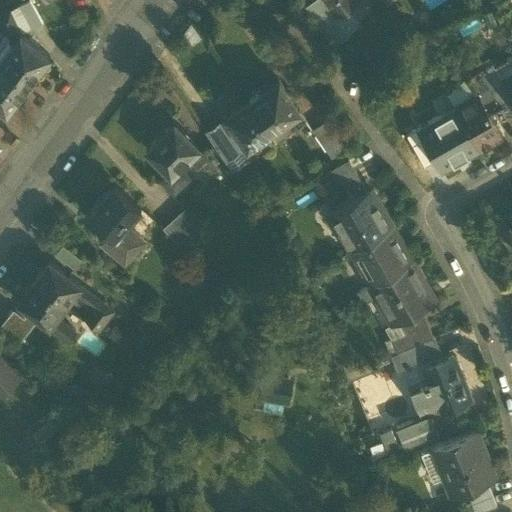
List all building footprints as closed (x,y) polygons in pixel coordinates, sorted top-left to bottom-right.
[(42,23),(30,0),(26,0),(18,4),(31,28),(42,23)] [(323,0),(335,15),(356,0),(323,0)] [(9,9),(0,12),(0,19),(11,42),(19,31),(9,9)] [(0,56),(0,60),(28,82),(49,54),(19,31),(11,42),(0,56)] [(0,106),(6,111),(28,82),(0,60),(0,106)] [(481,71),(500,105),(511,98),(501,81),(502,80),(493,64),(481,71)] [(480,68),(466,75),(477,95),(478,94),(488,111),(500,105),(481,71),(480,68)] [(511,74),(502,80),(501,81),(511,98),(511,99),(511,74)] [(307,119),(279,79),(261,91),(259,89),(254,88),(250,91),(249,97),(251,98),(249,100),(269,130),(285,119),(292,129),(307,119)] [(488,111),(478,94),(477,95),(455,107),(479,149),(502,136),(488,111)] [(269,130),(249,100),(227,114),(247,145),(269,130)] [(479,149),(455,107),(417,129),(435,160),(441,171),(479,149)] [(285,119),(269,130),(276,140),(292,129),(285,119)] [(346,147),(325,119),(312,129),(331,158),(346,147)] [(205,152),(173,120),(146,146),(170,171),(171,172),(179,165),(189,154),(196,161),(205,152)] [(435,160),(417,129),(407,135),(424,166),(435,160)] [(269,130),(247,145),(253,155),(276,140),(269,130)] [(245,163),(232,141),(218,150),(233,171),(245,163)] [(350,158),(326,172),(339,194),(362,181),(350,158)] [(179,165),(171,172),(170,171),(162,179),(173,191),(189,176),(179,165)] [(113,184),(87,213),(108,231),(115,237),(126,224),(141,207),(113,184)] [(370,187),(328,211),(350,249),(356,246),(392,225),(370,187)] [(205,225),(188,206),(171,220),(188,239),(205,225)] [(188,239),(171,220),(162,228),(179,246),(188,239)] [(126,224),(115,237),(108,231),(100,240),(124,261),(143,239),(126,224)] [(392,225),(356,246),(366,264),(360,267),(370,283),(412,259),(392,225)] [(77,256),(62,245),(57,253),(72,264),(77,256)] [(80,283),(48,259),(33,280),(65,304),(74,292),(80,284),(80,283)] [(412,259),(370,283),(393,323),(435,299),(412,259)] [(199,274),(186,283),(192,293),(206,284),(199,274)] [(65,304),(33,280),(17,301),(69,340),(76,331),(56,316),(65,304)] [(99,298),(80,284),(74,292),(93,306),(99,298)] [(93,306),(83,318),(99,330),(114,309),(99,298),(93,306)] [(142,314),(130,300),(122,306),(134,321),(142,314)] [(13,309),(7,324),(27,333),(34,317),(13,309)] [(423,311),(399,324),(403,333),(404,336),(429,327),(423,311)] [(429,327),(404,336),(408,347),(434,337),(429,327)] [(403,333),(391,338),(396,352),(408,347),(404,336),(403,333)] [(408,347),(396,352),(403,369),(440,354),(434,337),(408,347)] [(21,375),(0,351),(0,389),(2,391),(21,375)] [(452,355),(442,359),(422,367),(428,381),(440,410),(469,398),(452,355)] [(287,380),(267,377),(263,397),(283,401),(287,380)] [(421,416),(396,426),(404,446),(437,432),(430,414),(440,410),(428,381),(410,388),(421,416)] [(52,416),(33,433),(42,443),(60,426),(52,416)] [(477,429),(431,448),(422,452),(431,474),(438,471),(442,474),(450,494),(495,475),(477,429)] [(488,484),(467,493),(472,503),(492,495),(488,484)] [(472,503),(464,506),(466,511),(480,511),(496,506),(492,495),(472,503)]
